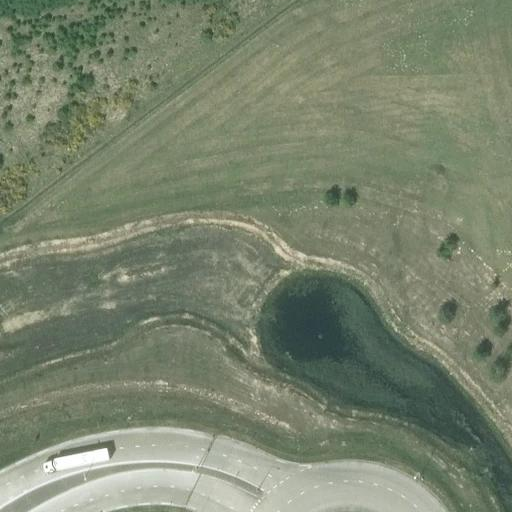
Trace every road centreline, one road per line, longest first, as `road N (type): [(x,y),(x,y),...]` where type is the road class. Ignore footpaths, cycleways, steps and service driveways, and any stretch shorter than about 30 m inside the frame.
road 1 (tertiary): [(306,497),(230,461),(173,447),(74,458),(0,492)]
road 2 (tertiary): [(66,511),(148,489),(192,493),(229,511)]
